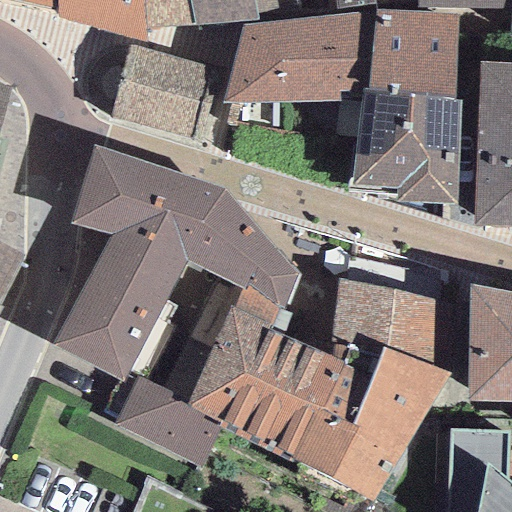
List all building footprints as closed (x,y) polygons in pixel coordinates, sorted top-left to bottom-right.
[(0,0),(0,21),(50,32),(48,0),(0,0)] [(55,0),(57,38),(146,56),(145,47),(143,17),(138,0),(55,0)] [(138,0),(143,17),(145,47),(195,42),(188,0),(138,0)] [(258,37),(251,0),(188,0),(195,42),(258,37)] [(333,0),(337,24),(373,19),(370,0),(333,0)] [(511,0),(415,0),(419,29),(506,25),(509,53),(511,52),(511,0)] [(374,26),(241,45),(222,123),(358,124),(359,113),(368,112),(374,26)] [(419,29),(375,27),(372,111),(454,114),(458,31),(419,29)] [(110,131),(200,154),(219,77),(143,58),(145,67),(128,62),(110,131)] [(511,70),(472,70),(467,233),(505,235),(504,244),(511,243),(511,70)] [(0,157),(12,104),(0,100),(0,157)] [(460,117),(362,115),(350,204),(398,206),(396,219),(457,220),(460,117)] [(93,166),(68,244),(108,255),(186,280),(282,327),(294,294),(223,209),(93,166)] [(52,366),(122,402),(186,280),(108,255),(52,366)] [(0,319),(24,276),(0,265),(0,319)] [(229,327),(187,420),(373,511),(376,511),(416,412),(451,311),(307,286),(278,349),(229,327)] [(511,313),(467,306),(465,424),(511,422),(511,313)] [(187,413),(137,388),(114,436),(202,477),(219,439),(186,421),(187,413)] [(509,444),(447,443),(445,511),(511,511),(511,497),(508,494),(509,444)]
